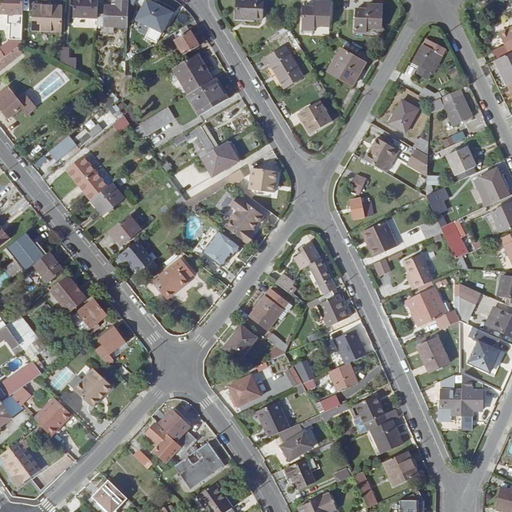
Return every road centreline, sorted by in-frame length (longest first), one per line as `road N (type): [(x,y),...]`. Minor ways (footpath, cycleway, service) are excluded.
road 1 (residential): [(313,195),(455,511)]
road 2 (residential): [(179,367),(0,147)]
road 3 (residential): [(197,0),(313,195)]
road 4 (residential): [(425,0),(313,195)]
road 5 (residential): [(313,195),(179,367)]
road 6 (residential): [(179,367),(43,511)]
road 7 (residential): [(179,367),(277,511)]
road 8 (residential): [(511,148),(441,0)]
road 9 (residential): [(461,511),(511,398)]
